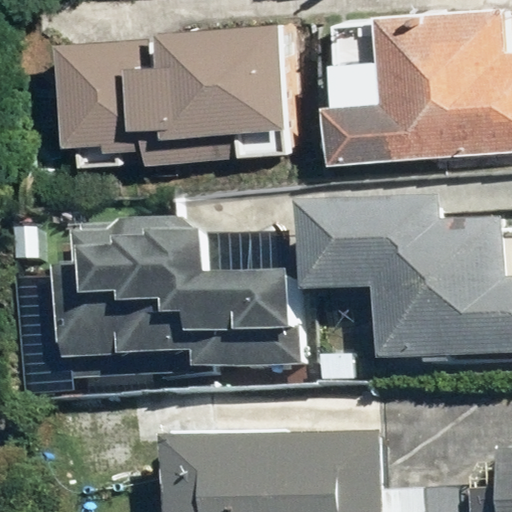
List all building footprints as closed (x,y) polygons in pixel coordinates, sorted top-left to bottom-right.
[(389,68),(336,71),(341,173),(511,164),(511,16),(387,22),(389,68)] [(67,38),(73,160),(308,149),(302,28),(67,38)] [(450,221),(312,223),(313,315),(388,314),(389,372),(511,370),(511,233),(450,234),(450,221)] [(96,289),(65,291),(68,382),(305,372),(301,288),(218,292),(216,234),(130,238),(130,248),(94,250),(96,289)] [(170,453),(172,511),(385,511),(382,443),(170,453)] [(505,495),(431,496),(430,511),(511,511),(511,468),(505,468),(505,495)]
